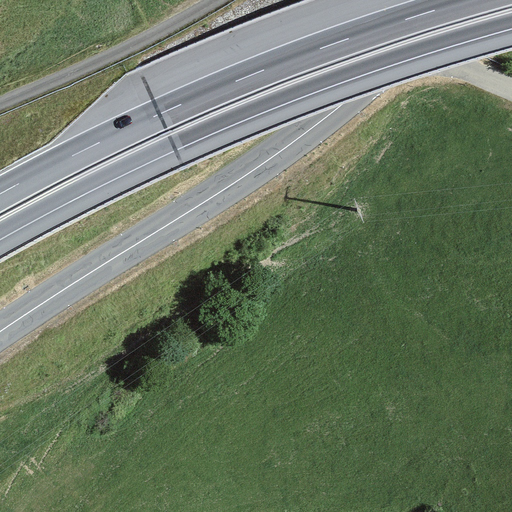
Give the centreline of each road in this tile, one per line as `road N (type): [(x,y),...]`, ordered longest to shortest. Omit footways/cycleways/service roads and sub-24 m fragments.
road 1 (secondary): [(0,332),(265,162),(455,0)]
road 2 (trunk): [(0,230),(264,103),(511,20)]
road 3 (trunk): [(471,0),(251,75),(0,194)]
